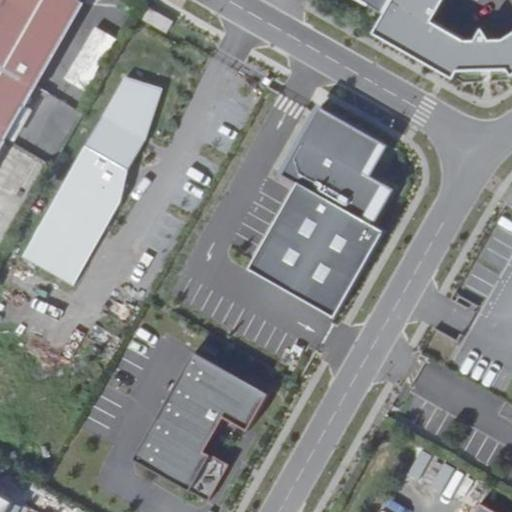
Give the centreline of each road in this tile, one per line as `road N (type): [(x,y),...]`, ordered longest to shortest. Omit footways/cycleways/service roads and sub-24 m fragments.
road 1 (residential): [(485,147),(278,511)]
road 2 (unclassified): [(223,0),(485,147)]
